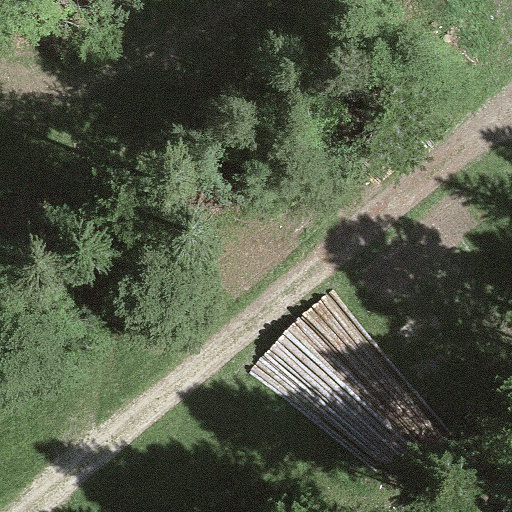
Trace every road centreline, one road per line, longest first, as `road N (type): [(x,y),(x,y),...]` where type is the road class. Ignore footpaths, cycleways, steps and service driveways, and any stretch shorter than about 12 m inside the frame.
road 1 (track): [(511,32),(0,427)]
road 2 (track): [(0,51),(174,49),(263,0)]
